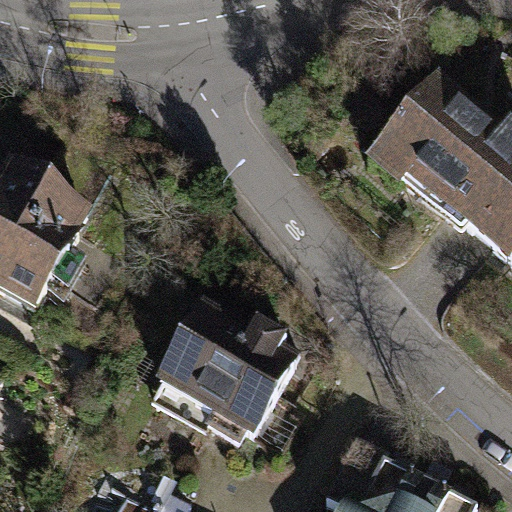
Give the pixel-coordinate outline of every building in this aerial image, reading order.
[(408,185),(468,234),(511,179),(511,138),(504,148),(433,90),(369,167),(401,193),(408,185)] [(0,196),(0,302),(34,322),(82,240),(73,235),(84,217),(12,176),(0,196)] [(511,179),(468,234),(510,268),(511,266),(511,179)] [(202,318),(160,388),(213,419),(205,432),(235,450),(241,440),(250,445),(296,367),(279,358),(286,347),(259,331),(250,346),(202,318)] [(34,428),(0,410),(0,447),(18,457),(34,428)] [(469,511),(384,471),(386,466),(354,450),(325,509),(330,511),(469,511)] [(162,511),(157,509),(155,511),(151,511),(127,500),(121,511),(116,511),(110,509),(108,511),(186,511),(188,510),(169,501),(163,511),(162,511)]
